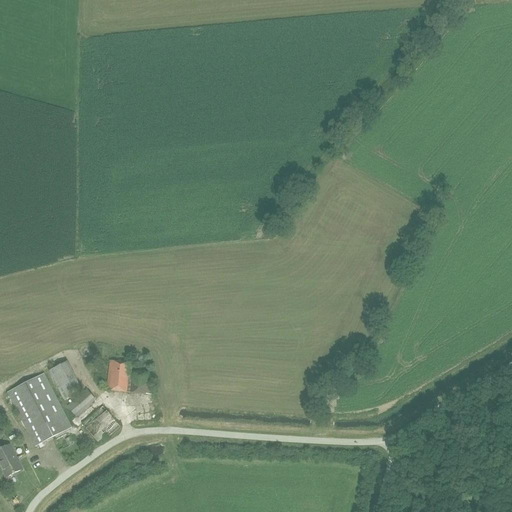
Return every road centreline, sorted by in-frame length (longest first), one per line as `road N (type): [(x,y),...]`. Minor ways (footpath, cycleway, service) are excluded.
road 1 (unclassified): [(30,511),(48,488),(138,432),(397,442)]
road 2 (unclassified): [(397,442),(511,365)]
